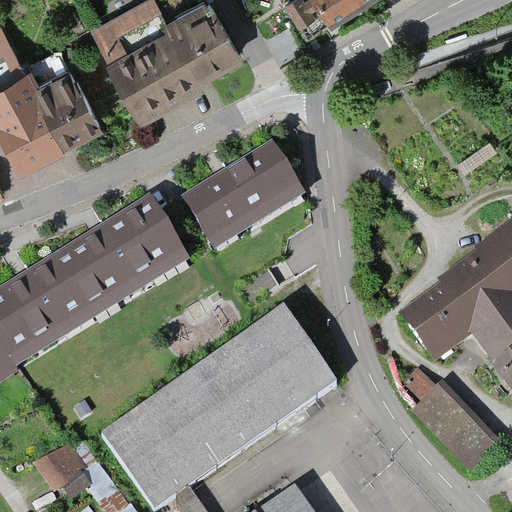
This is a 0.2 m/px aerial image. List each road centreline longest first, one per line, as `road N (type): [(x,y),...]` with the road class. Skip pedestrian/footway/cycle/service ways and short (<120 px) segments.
road 1 (residential): [(323,97),(339,249),(367,368),(397,423),(476,511)]
road 2 (residential): [(273,98),(0,222)]
road 3 (residential): [(457,0),(345,59),(323,97)]
